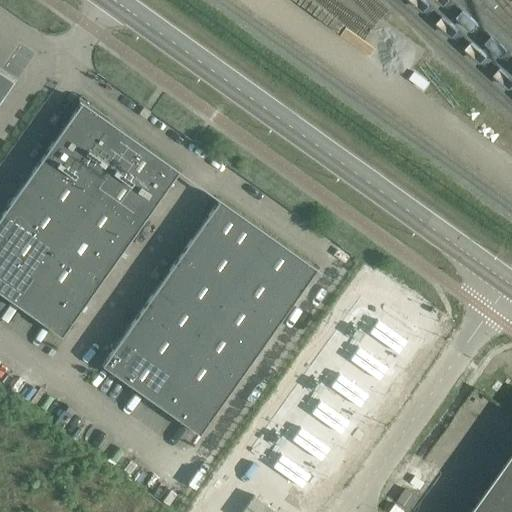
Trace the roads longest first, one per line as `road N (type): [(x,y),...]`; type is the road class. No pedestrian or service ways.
road 1 (tertiary): [(507,283),(111,0)]
road 2 (unclassified): [(348,511),(507,283)]
